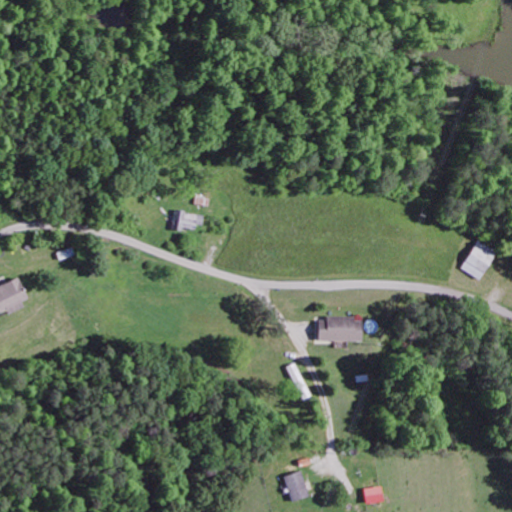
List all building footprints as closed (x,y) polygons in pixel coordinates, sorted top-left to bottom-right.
[(167,227),(202,229),(203,212),(168,210),(167,227)] [(495,251),(476,240),(459,268),(478,279),(495,251)] [(0,313),(28,301),(18,278),(0,285),(0,313)] [(317,340),(360,341),(360,317),(318,316),(317,340)] [(301,399),(310,395),(294,362),(286,366),(301,399)] [(308,495),(300,470),(282,476),(291,501),(308,495)] [(363,488),(364,503),(382,501),(380,486),(363,488)]
